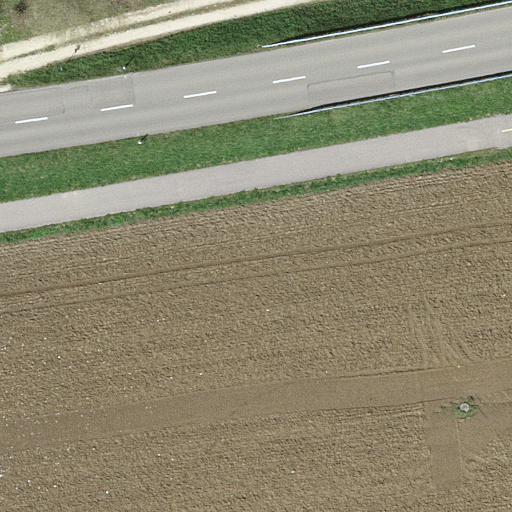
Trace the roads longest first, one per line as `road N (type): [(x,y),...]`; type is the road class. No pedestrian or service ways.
road 1 (secondary): [(0,137),(511,49)]
road 2 (track): [(511,128),(0,211)]
road 3 (track): [(0,49),(241,0)]
